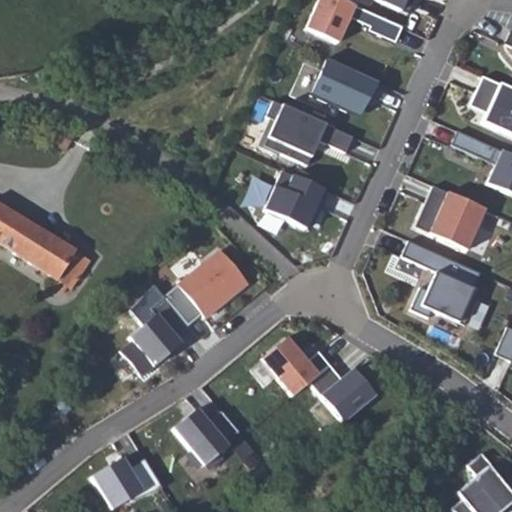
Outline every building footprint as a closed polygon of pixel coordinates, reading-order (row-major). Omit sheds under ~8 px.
[(400,28),(334,0),(316,0),(303,30),(334,43),(345,17),(367,27),(365,32),(393,45),(400,28)] [(373,0),(406,14),(411,1),(408,0),(373,0)] [(511,30),(509,30),(502,46),(511,50),(511,30)] [(375,83),(323,60),(307,96),(355,118),(359,108),(363,110),(375,83)] [(511,92),(479,78),(472,93),(476,95),(470,109),(482,115),(478,124),(511,139),(511,92)] [(476,95),(472,93),(466,107),(470,109),(476,95)] [(270,103),(263,119),(272,122),(261,147),(303,165),(312,143),(343,156),(351,137),(270,103)] [(56,127),(48,144),(64,152),(72,135),(56,127)] [(511,158),(454,133),(448,146),(492,166),(483,185),(511,198),(511,158)] [(325,194),(278,173),(261,212),(303,231),(309,218),(313,221),(325,194)] [(482,211),(430,187),(411,228),(464,252),(482,211)] [(0,206),(0,244),(57,278),(54,286),(56,290),(59,291),(65,289),(69,285),(72,287),(89,259),(0,206)] [(477,274),(405,242),(398,258),(432,273),(424,291),(417,288),(407,311),(425,320),(428,313),(461,327),(476,293),(470,290),(477,274)] [(218,252),(162,298),(186,327),(199,316),(202,320),(244,285),(218,252)] [(179,346),(155,317),(127,339),(130,343),(118,353),(139,379),(179,346)] [(511,331),(504,328),(492,355),(508,363),(511,353),(511,331)] [(258,361),(289,398),(307,384),(327,367),(316,353),(304,363),(284,339),(258,361)] [(338,381),(327,367),(307,384),(340,424),(372,397),(350,371),(338,381)] [(236,434),(218,413),(205,424),(194,411),(170,431),(201,468),(225,448),(222,445),(236,434)] [(448,510),(449,511),(499,511),(511,501),(511,494),(504,486),(502,487),(486,468),(488,467),(479,455),(464,467),(473,478),(453,495),(459,501),(448,510)] [(160,489),(142,460),(127,470),(121,459),(88,479),(108,511),(130,504),(132,507),(160,489)]
